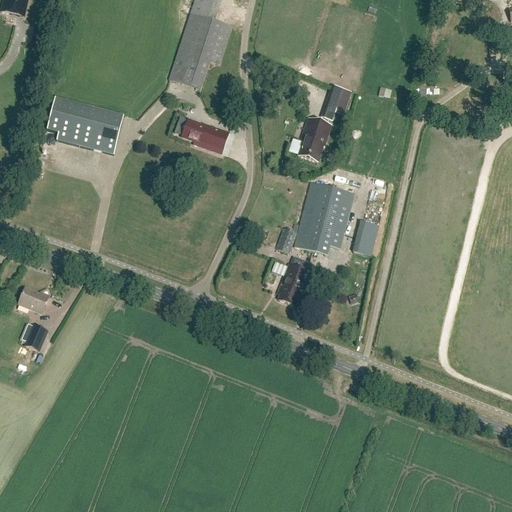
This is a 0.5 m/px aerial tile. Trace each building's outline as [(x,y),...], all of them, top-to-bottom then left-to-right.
[(3,0),(1,13),(24,18),(28,0),(3,0)] [(169,82),(171,83),(200,92),(209,64),(219,67),(231,28),(214,23),(191,15),(169,82)] [(328,105),(337,108),(343,91),(334,88),(328,105)] [(378,96),(389,99),(391,91),(380,88),(378,96)] [(114,157),(123,118),(55,101),(47,133),(58,135),(57,142),(114,157)] [(229,135),(202,125),(188,120),(181,139),(194,144),(193,146),(222,157),(229,135)] [(324,149),(324,148),(331,128),(308,120),(304,133),(301,143),(303,144),(298,158),(317,164),(323,149),(324,149)] [(41,174),(44,165),(39,164),(36,173),(41,174)] [(339,251),(344,235),(354,196),(311,185),(294,249),(327,258),(329,249),(339,251)] [(378,229),(360,224),(352,254),(370,259),(378,229)] [(291,246),(292,246),(297,235),(283,230),(278,244),(279,244),(278,248),(277,251),(289,255),(292,248),(291,247),(291,246)] [(271,274),(284,279),(278,294),(281,295),(278,302),(295,309),(303,287),(306,288),(311,274),(310,274),(313,266),(292,259),(289,266),(288,269),(275,264),(271,274)] [(40,297),(26,291),(19,306),(41,316),(49,298),(41,295),(40,297)] [(39,354),(47,333),(34,328),(26,348),(39,354)]
